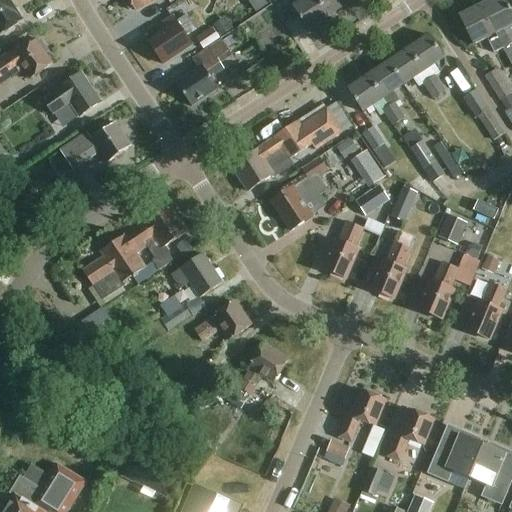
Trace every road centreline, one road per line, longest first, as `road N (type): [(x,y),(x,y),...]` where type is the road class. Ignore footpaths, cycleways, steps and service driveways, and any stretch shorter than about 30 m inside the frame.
road 1 (residential): [(181,158),(417,0)]
road 2 (residential): [(347,333),(267,288),(181,158)]
road 3 (residential): [(0,320),(38,259),(77,224),(181,158)]
road 4 (residential): [(271,511),(347,333)]
road 5 (residential): [(181,158),(77,0)]
road 6 (residential): [(511,402),(347,333)]
